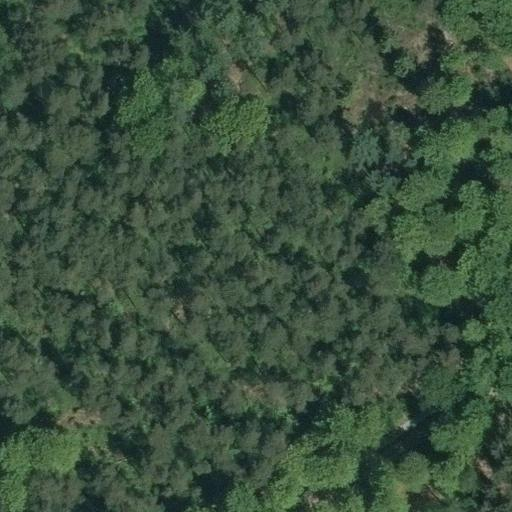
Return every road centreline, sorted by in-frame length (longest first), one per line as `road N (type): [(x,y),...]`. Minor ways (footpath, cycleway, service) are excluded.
road 1 (track): [(443,0),(472,392),(468,511)]
road 2 (track): [(313,511),(445,419),(511,403)]
